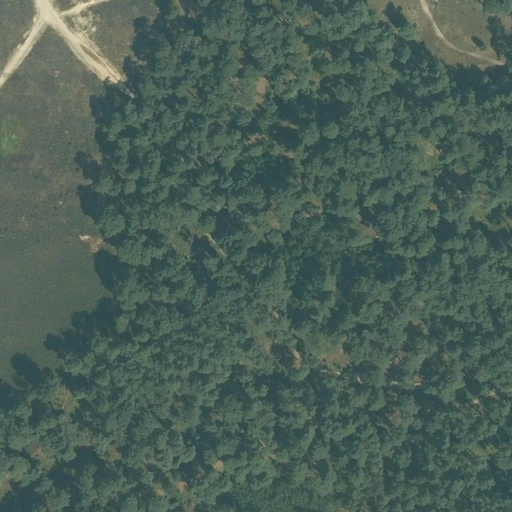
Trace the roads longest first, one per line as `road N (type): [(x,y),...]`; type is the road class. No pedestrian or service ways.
road 1 (unknown): [(0,87),(45,7),(51,9),(162,124),(193,181),(199,227),(260,297),(276,341),(311,375),(354,376),(438,399),(511,387)]
road 2 (track): [(511,67),(453,49),(423,0)]
